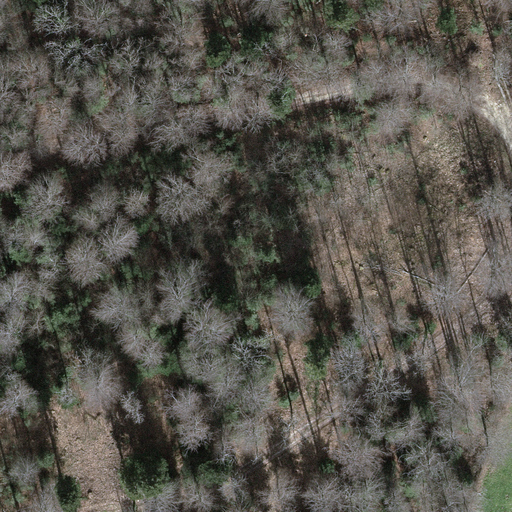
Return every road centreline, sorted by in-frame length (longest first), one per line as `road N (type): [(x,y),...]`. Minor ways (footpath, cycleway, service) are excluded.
road 1 (track): [(511,142),(474,91),(429,77),(0,159)]
road 2 (track): [(177,511),(461,327),(511,271)]
